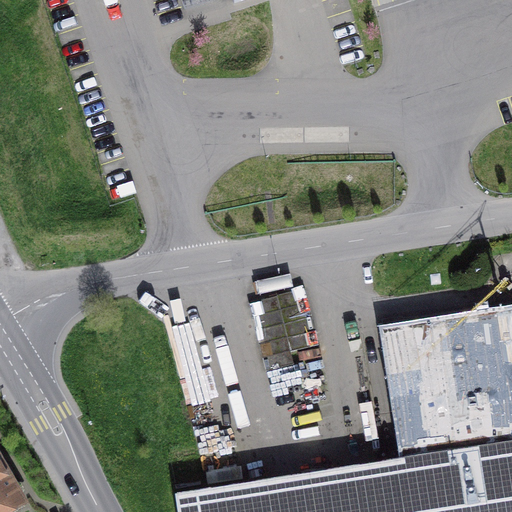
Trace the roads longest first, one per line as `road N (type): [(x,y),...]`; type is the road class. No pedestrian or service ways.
road 1 (unclassified): [(511,216),(106,280),(43,298),(0,324)]
road 2 (unknown): [(147,130),(401,87),(429,89),(440,98),(453,226)]
road 3 (primary): [(101,511),(0,336)]
